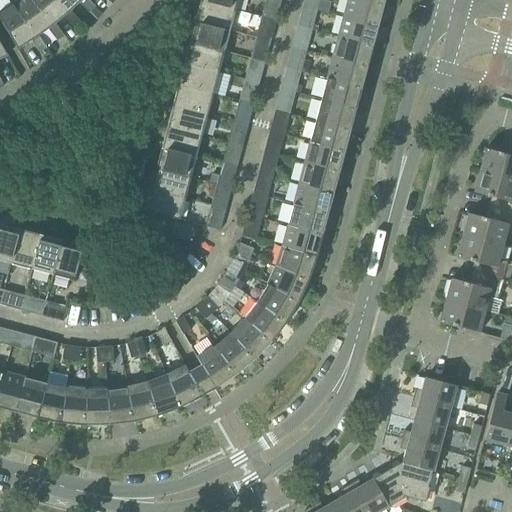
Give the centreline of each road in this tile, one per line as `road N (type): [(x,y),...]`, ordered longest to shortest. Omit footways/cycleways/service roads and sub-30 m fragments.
road 1 (residential): [(293,0),(237,213),(211,276),(166,314),(119,331),(74,332),(0,314)]
road 2 (tertiary): [(132,501),(195,501),(260,475),(331,414),(349,363)]
road 3 (tertiary): [(349,363),(297,423),(191,482),(132,501)]
road 4 (residential): [(511,124),(488,123),(472,138),(419,339)]
road 5 (residential): [(0,112),(86,60),(145,0)]
road 6 (tertiary): [(429,9),(401,124),(400,186)]
road 7 (tertiary): [(400,186),(454,33)]
road 8 (tertiary): [(400,186),(362,323)]
road 9 (tertiary): [(132,501),(0,470)]
